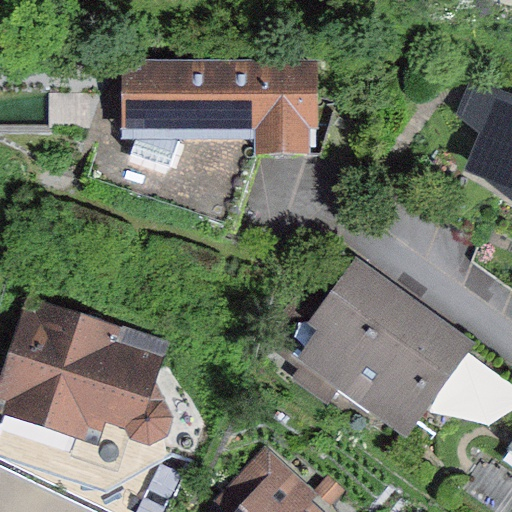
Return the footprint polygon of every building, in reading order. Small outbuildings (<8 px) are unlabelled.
[(221,227),(250,139),(258,139),(258,157),(308,156),(307,97),(316,97),(316,69),(306,69),(306,65),(130,68),(131,127),(98,128),(81,182),(221,227)] [(511,96),(509,95),(483,158),(448,133),(416,178),(475,219),(480,210),(488,216),(483,227),(486,229),(488,225),(511,242),(511,96)] [(312,298),(276,347),(308,370),(301,380),(329,401),(338,388),(367,409),(374,401),(400,420),(416,418),(430,400),(427,384),(457,343),(363,274),(334,312),(345,320),(344,322),(312,298)] [(148,354),(35,317),(0,428),(0,457),(115,511),(168,511),(192,461),(167,452),(164,435),(170,418),(151,384),(142,379),(148,354)] [(302,511),(298,508),(309,496),(269,459),(232,499),(238,505),(242,505),(241,511),(302,511)]
